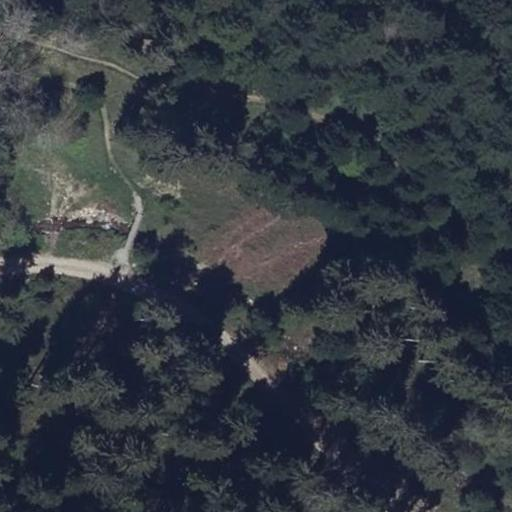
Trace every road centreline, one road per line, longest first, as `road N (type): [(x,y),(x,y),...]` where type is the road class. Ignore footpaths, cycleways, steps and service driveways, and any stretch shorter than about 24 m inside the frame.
road 1 (track): [(111,272),(211,335),(396,511)]
road 2 (track): [(139,206),(0,165)]
